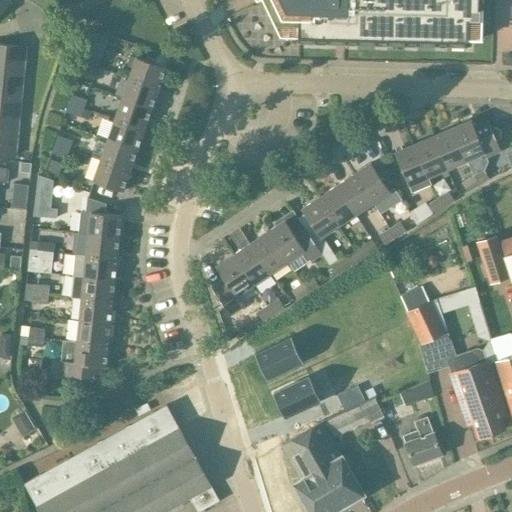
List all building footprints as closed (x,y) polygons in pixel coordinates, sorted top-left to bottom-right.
[(9,0),(0,0),(0,13),(11,1),(9,0)] [(265,0),(277,24),(299,24),(299,42),(467,46),(467,20),(483,20),(483,0),(265,0)] [(0,71),(25,74),(27,46),(0,43),(0,71)] [(102,58),(86,53),(83,61),(99,66),(102,58)] [(131,56),(127,67),(132,69),(128,78),(132,79),(159,89),(159,88),(166,68),(146,61),(136,57),(131,56)] [(80,71),(96,76),(99,66),(83,61),(80,71)] [(25,74),(0,71),(0,98),(22,101),(25,74)] [(128,78),(121,98),(125,100),(152,109),(152,108),(159,89),(132,79),(128,78)] [(87,99),(72,94),(69,101),(84,106),(87,99)] [(22,101),(0,98),(0,125),(19,128),(22,101)] [(121,98),(114,118),(118,120),(145,129),(145,128),(152,109),(125,100),(121,98)] [(92,111),(84,108),(84,106),(69,101),(66,111),(89,119),(92,111)] [(114,118),(107,139),(111,140),(137,149),(138,148),(145,129),(118,120),(114,118)] [(474,125),(471,118),(452,126),(466,161),(467,161),(473,176),(473,177),(476,181),(479,185),(490,178),(484,169),(487,160),(486,155),(501,149),(488,119),(474,125)] [(19,128),(0,125),(0,153),(17,155),(19,128)] [(433,135),(448,169),(466,161),(452,126),(433,135)] [(73,140),(57,134),(55,141),(70,147),(73,140)] [(414,143),(429,177),(448,169),(433,135),(414,143)] [(107,139),(100,159),(104,160),(130,170),(131,168),(137,149),(111,140),(107,139)] [(51,152),(66,158),(70,147),(55,141),(51,152)] [(429,177),(414,143),(395,152),(409,185),(412,192),(431,184),(428,177),(429,177)] [(100,159),(93,180),(123,190),(123,189),(130,170),(104,160),(100,159)] [(20,171),(30,172),(31,163),(21,162),(20,171)] [(354,174),(373,203),(391,191),(371,162),(354,174)] [(0,181),(7,182),(8,168),(0,166),(0,181)] [(337,186),(356,214),(373,203),(354,174),(337,186)] [(479,185),(476,181),(473,177),(473,176),(462,182),(468,192),(479,185)] [(13,207),(28,207),(29,183),(14,183),(13,207)] [(320,197),(339,225),(356,214),(337,186),(320,197)] [(454,200),(448,191),(438,197),(444,206),(454,200)] [(36,193),(33,215),(39,215),(40,205),(51,206),(52,195),(36,193)] [(79,233),(81,233),(83,233),(88,234),(119,237),(120,234),(121,217),(122,215),(107,214),(105,214),(106,205),(106,204),(87,197),(86,212),(81,211),(79,233)] [(339,225),(320,197),(302,209),(310,221),(321,237),(322,236),(339,225)] [(427,204),(433,213),(444,206),(438,197),(427,204)] [(58,208),(42,206),(41,216),(57,218),(58,208)] [(304,226),(294,233),(285,219),(268,231),(288,261),(304,250),(312,261),(322,254),(304,226)] [(310,221),(304,226),(322,254),(330,265),(339,260),(322,236),(321,237),(310,221)] [(406,230),(400,221),(390,227),(396,237),(406,230)] [(379,235),(385,244),(396,237),(390,227),(379,235)] [(251,243),(271,272),(288,261),(268,231),(251,243)] [(86,254),(86,255),(117,258),(117,256),(118,254),(119,237),(88,234),(88,235),(86,252),(86,253),(86,254)] [(510,277),(496,236),(477,242),(491,283),(510,277)] [(378,248),(372,239),(355,249),(362,259),(378,248)] [(39,241),(38,241),(37,250),(53,251),(54,242),(39,241)] [(234,255),(254,284),(271,272),(251,243),(234,255)] [(339,260),(330,265),(336,273),(336,274),(362,259),(355,249),(339,260)] [(36,259),(53,261),(53,251),(37,250),(36,259)] [(74,254),(72,275),(74,275),(92,277),(115,279),(115,277),(117,258),(86,255),(86,254),(76,253),(74,252),(74,254)] [(246,306),(238,295),(254,284),(234,255),(216,267),(224,279),(212,287),(231,316),(246,306)] [(20,269),(21,257),(11,256),(10,268),(20,269)] [(72,275),(69,296),(71,296),(81,297),(113,301),(113,299),(115,279),(92,277),(74,275),(72,275)] [(319,286),(313,276),(303,282),(309,292),(319,286)] [(291,289),(297,299),(309,292),(303,282),(291,289)] [(50,285),(34,283),(33,294),(49,295),(50,285)] [(32,302),(48,304),(49,295),(33,294),(32,302)] [(79,318),(81,319),(111,322),(111,320),(113,301),(81,297),(81,298),(79,318)] [(285,307),(278,298),(268,305),(274,314),(285,307)] [(408,310),(406,311),(421,344),(446,332),(445,331),(434,307),(431,300),(428,301),(408,310)] [(257,312),(263,321),(274,314),(268,305),(257,312)] [(79,318),(77,339),(78,340),(108,343),(108,342),(110,323),(111,322),(81,319),(79,318)] [(45,328),(30,326),(28,336),(44,338),(45,328)] [(11,334),(1,333),(0,345),(10,346),(11,334)] [(27,345),(44,346),(44,338),(28,336),(27,345)] [(291,337),(255,354),(267,379),(303,362),(291,337)] [(99,366),(107,367),(110,345),(78,341),(65,340),(61,374),(98,378),(99,366)] [(489,361),(487,361),(483,350),(478,347),(450,357),(447,362),(451,373),(450,374),(468,425),(474,423),(479,438),(505,429),(501,418),(508,415),(489,361)] [(511,410),(511,356),(497,361),(511,410)] [(309,376),(273,393),(285,417),(321,401),(309,376)] [(434,397),(430,379),(400,392),(404,405),(434,397)] [(375,397),(324,422),(331,437),(350,427),(351,429),(370,420),(371,422),(384,416),(375,397)] [(198,511),(199,511),(220,501),(167,405),(25,484),(41,511),(163,511),(191,497),(198,511)] [(23,411),(12,417),(23,435),(33,429),(23,411)] [(415,422),(418,429),(402,435),(414,465),(442,454),(434,433),(433,433),(427,418),(415,422)] [(324,422),(283,446),(303,479),(294,484),(310,511),(334,511),(365,494),(331,437),(324,422)]
